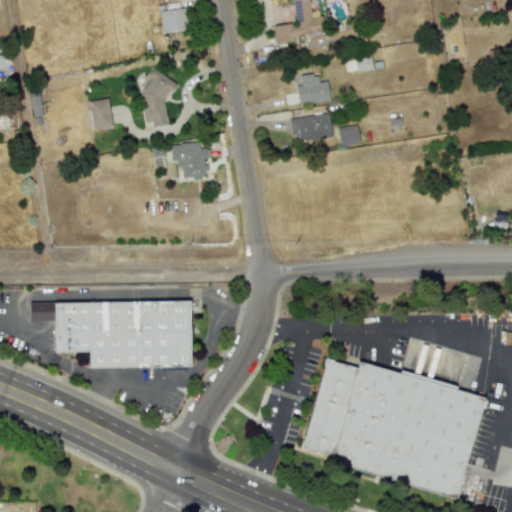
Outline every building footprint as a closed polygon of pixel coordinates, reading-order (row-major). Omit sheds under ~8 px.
[(276,46),(273,27),(293,24),(289,0),(308,0),(311,19),(322,18),(324,34),(294,38),(295,43),(276,46)] [(187,32),(161,36),(157,13),(184,9),(187,32)] [(352,58),(354,71),(371,68),(368,55),(352,58)] [(142,127),(138,96),(153,69),(175,84),(162,99),(166,123),(142,127)] [(298,107),(295,87),(302,86),(301,76),(317,74),(318,84),(327,82),(330,102),(298,107)] [(112,130),(92,133),(87,103),(108,100),(112,130)] [(332,139),(297,145),(293,121),(328,115),(332,139)] [(359,145),(340,148),(337,129),(357,127),(359,145)] [(170,143),(171,166),(180,166),(180,177),(204,176),(203,157),(208,157),(208,147),(197,148),(197,142),(170,143)] [(192,369),(190,301),(29,303),(30,324),(53,324),(54,355),(88,354),(88,371),(192,369)] [(483,399),(455,500),(330,466),(332,459),(301,451),(324,363),(356,372),(358,365),(483,399)]
